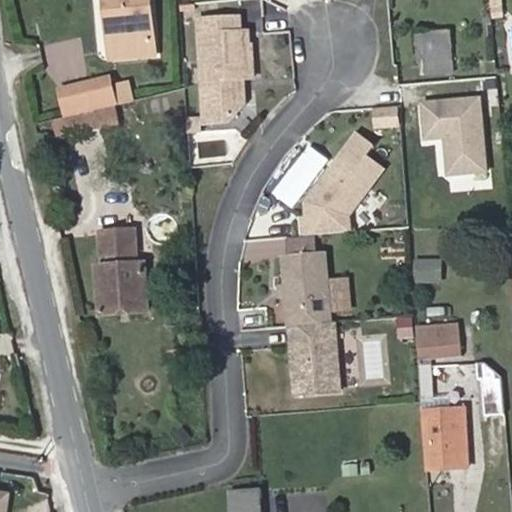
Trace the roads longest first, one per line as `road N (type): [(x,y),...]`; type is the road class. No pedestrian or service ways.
road 1 (residential): [(86,491),(213,465),(230,441),(224,267),(247,189),(339,45)]
road 2 (secondary): [(86,491),(0,104)]
